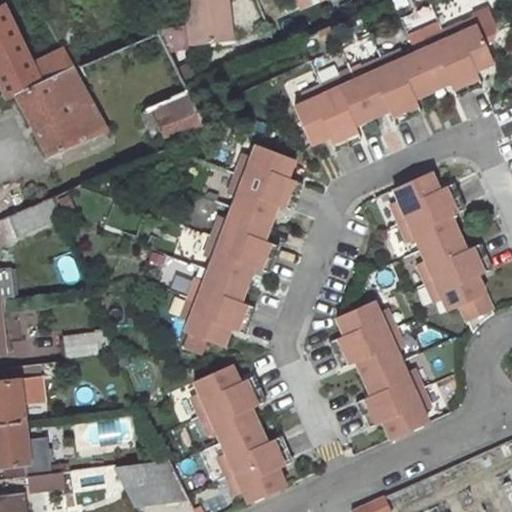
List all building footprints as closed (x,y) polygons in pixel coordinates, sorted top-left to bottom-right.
[(34,9),(46,35),(56,31),(42,0),(23,0),(20,2),(26,13),(34,9)] [(190,0),(191,14),(193,46),(231,46),(229,0),(190,0)] [(0,11),(0,78),(9,98),(11,102),(23,96),(22,95),(45,85),(36,66),(8,7),(2,10),(0,11)] [(184,14),(185,47),(193,46),(191,14),(184,14)] [(464,31),(445,39),(464,84),(471,99),(484,94),(478,78),(495,70),(479,34),(468,39),(464,31)] [(429,56),(418,60),(434,97),(451,89),(458,105),(471,99),(464,84),(445,39),(425,48),(429,56)] [(76,71),(67,52),(36,66),(45,85),(76,71)] [(403,57),(383,65),(409,126),(423,120),(416,104),(434,97),(418,60),(406,65),(403,57)] [(367,82),(356,86),(372,123),(390,115),(395,131),(409,126),(383,65),(364,74),(367,82)] [(23,96),(52,157),(107,134),(76,71),(45,85),(22,95),(23,96)] [(342,82),(323,91),(348,151),(362,145),(355,130),(372,123),(356,86),(346,90),(342,82)] [(295,112),(311,149),(329,141),(335,157),(348,151),(323,91),(303,99),(307,107),(295,112)] [(143,112),(163,155),(209,135),(189,92),(143,112)] [(244,158),(236,178),(297,202),(303,189),(287,182),(294,164),(256,150),(252,161),(244,158)] [(237,201),(232,212),(269,227),(277,209),(292,215),(297,202),(236,178),(228,198),(237,201)] [(397,206),(389,210),(398,229),(458,203),(453,190),(437,196),(430,179),(392,195),(397,206)] [(8,222),(13,236),(62,214),(56,201),(8,222)] [(458,203),(398,229),(406,248),(414,245),(419,256),(456,239),(448,222),(464,216),(458,203)] [(219,221),(211,240),(273,264),(278,251),(262,245),(269,227),(232,212),(227,224),(219,221)] [(415,270),(424,289),(484,262),(478,250),(463,256),(456,239),(419,256),(423,266),(415,270)] [(273,264),(211,240),(204,260),(212,263),(207,275),(245,289),(252,272),(267,278),(273,264)] [(489,275),(484,262),(424,289),(432,308),(441,304),(446,316),(458,310),(465,326),(488,316),(474,282),(489,275)] [(195,283),(187,303),(248,326),(253,313),(238,307),(245,289),(207,275),(203,286),(195,283)] [(248,326),(187,303),(179,322),(187,325),(183,337),(220,352),(227,333),(243,340),(248,326)] [(328,347),(334,360),(394,333),(385,314),(377,318),(372,306),(335,323),(343,340),(328,347)] [(465,326),(470,338),(476,330),(483,324),(490,319),(488,316),(465,326)] [(111,333),(65,340),(69,364),(121,358),(111,333)] [(394,333),(334,360),(339,373),(355,366),(362,383),(399,367),(394,356),(402,353),(394,333)] [(16,384),(0,385),(0,427),(28,424),(26,406),(46,403),(43,367),(15,370),(16,384)] [(404,378),(399,367),(362,383),(370,401),(355,408),(361,420),(376,413),(420,393),(412,374),(404,378)] [(189,401),(198,421),(258,394),(252,381),(237,388),(228,370),(192,386),(197,398),(189,401)] [(376,413),(361,420),(367,433),(382,426),(390,444),(426,428),(421,416),(429,413),(420,393),(376,413)] [(258,394),(198,421),(206,440),(214,436),(220,448),(257,431),(248,414),(263,407),(258,394)] [(0,427),(0,471),(10,470),(12,483),(55,477),(51,439),(30,441),(28,424),(0,427)] [(257,431),(220,448),(225,458),(217,462),(226,481),(286,454),(280,441),(264,448),(257,431)] [(292,467),(286,454),(226,481),(235,501),(242,497),(248,508),(284,492),(276,474),(292,467)] [(169,462),(143,466),(162,507),(169,506),(189,504),(169,462)] [(162,507),(143,466),(115,469),(136,510),(162,507)] [(27,511),(26,499),(0,502),(0,511),(27,511)] [(392,511),(387,501),(362,511),(392,511)]
